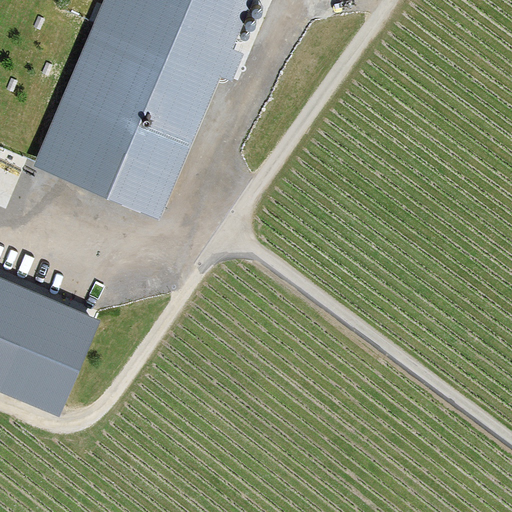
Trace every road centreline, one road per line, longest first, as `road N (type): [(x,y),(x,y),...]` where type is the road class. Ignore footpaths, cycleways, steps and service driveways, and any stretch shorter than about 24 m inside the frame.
road 1 (track): [(511,441),(227,229),(389,0)]
road 2 (track): [(0,404),(53,425),(87,419),(121,384),(227,229)]
